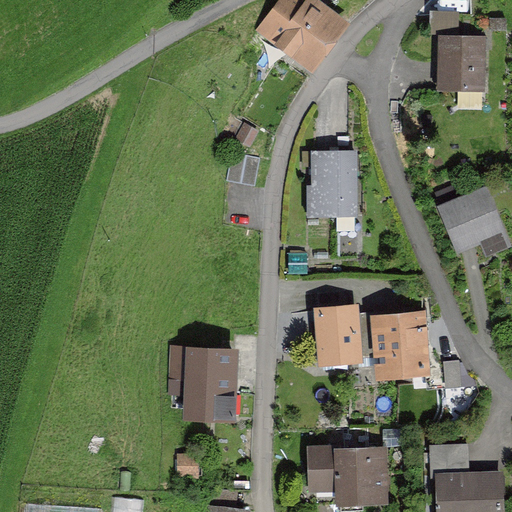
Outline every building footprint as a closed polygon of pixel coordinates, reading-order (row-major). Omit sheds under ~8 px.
[(314,70),(350,22),(319,0),(280,0),(259,29),(314,70)] [(487,34),(440,33),(439,87),(486,88),(487,34)] [(357,147),(308,148),(309,213),(358,212),(357,147)] [(259,155),(232,150),(228,177),(255,182),(259,155)] [(489,183),(441,203),(460,247),(508,226),(489,183)] [(359,301),(315,305),(320,361),(364,356),(359,301)] [(427,306),(372,311),(378,376),(433,371),(427,306)] [(240,346),(186,344),(184,416),(238,417),(240,346)] [(390,439),(309,443),(311,487),(338,485),(339,507),(393,505),(390,439)] [(505,511),(505,471),(439,472),(439,511),(505,511)] [(102,511),(103,502),(26,496),(24,511),(102,511)] [(142,511),(144,499),(115,496),(113,511),(142,511)] [(248,511),(249,507),(208,503),(207,511),(248,511)]
